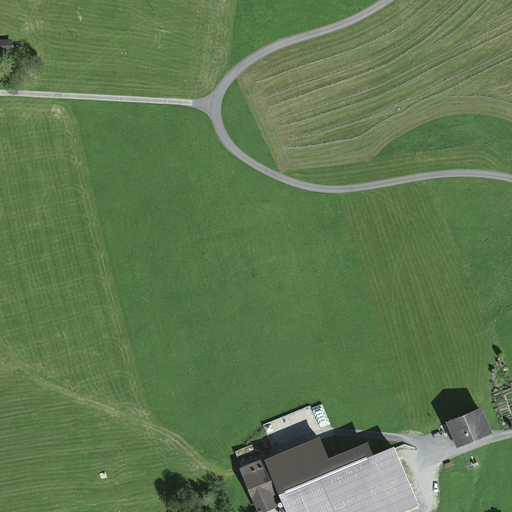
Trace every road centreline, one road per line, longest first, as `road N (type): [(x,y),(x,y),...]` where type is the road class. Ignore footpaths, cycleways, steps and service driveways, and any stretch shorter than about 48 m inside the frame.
road 1 (unclassified): [(215,104),(234,150),(306,186),(345,189),(456,173),(511,179)]
road 2 (unclassified): [(215,104),(0,92)]
road 3 (unclassified): [(386,0),(251,59),(228,78),(215,104)]
